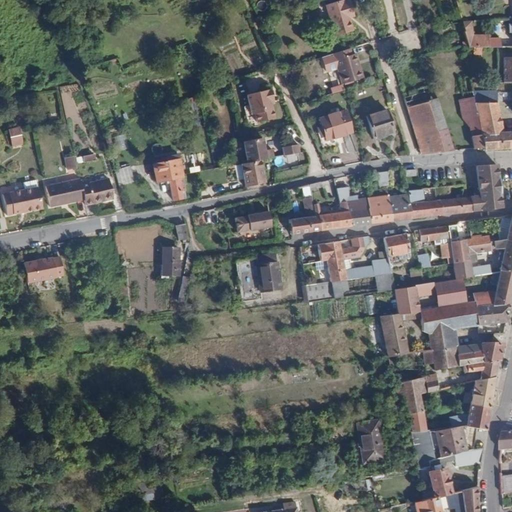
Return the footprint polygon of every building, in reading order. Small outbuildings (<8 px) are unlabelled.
[(347,15),(353,13),(348,0),(345,0),(343,1),(342,0),(338,0),(325,4),(334,35),(352,30),(348,18),(347,15)] [(471,20),(462,21),(465,30),(463,31),(466,42),(467,47),(470,47),(475,47),(480,47),(500,47),(500,37),(488,37),(488,34),(475,34),(471,20)] [(362,77),(355,53),(334,59),(342,83),(362,77)] [(502,82),(511,81),(511,56),(502,57),(502,82)] [(470,82),(468,74),(463,75),(466,91),(471,90),(470,82)] [(432,84),(402,94),(416,138),(427,135),(430,144),(438,141),(442,152),(452,151),(432,84)] [(267,98),(270,98),(267,88),(264,89),(264,88),(243,95),(249,114),(252,113),(255,122),(273,116),(269,103),(267,98)] [(488,91),(472,92),(473,97),(474,103),(489,102),(488,91)] [(477,119),(498,116),(497,109),(496,104),(496,91),(488,91),(489,102),(474,103),(477,119)] [(478,123),(477,119),(474,103),(473,97),(467,98),(458,99),(461,116),(468,125),(478,123)] [(393,132),(386,109),(365,115),(372,138),(393,132)] [(350,131),(343,110),(318,118),(325,139),(350,131)] [(480,134),(499,133),(501,133),(498,116),(477,119),(478,123),(480,133),(480,134)] [(480,133),(478,123),(468,125),(466,126),(468,136),(472,135),(480,133)] [(21,145),(17,129),(6,131),(10,148),(21,145)] [(511,147),(511,132),(501,133),(499,133),(499,149),(511,147)] [(482,147),(480,134),(480,133),(472,135),(470,138),(472,149),(482,147)] [(482,147),(483,150),(499,149),(499,133),(480,134),(482,147)] [(427,135),(416,138),(421,154),(442,152),(438,141),(430,144),(427,135)] [(246,161),(261,159),(271,157),(269,148),(264,150),(261,137),(242,141),(246,161)] [(283,155),(299,152),(297,143),(281,146),(283,155)] [(184,182),(183,173),(179,154),(166,157),(150,160),(155,183),(165,181),(169,181),(169,183),(173,200),(181,198),(179,183),(184,182)] [(66,170),(75,167),(72,155),(63,157),(66,170)] [(86,156),(80,157),(82,163),(94,160),(92,155),(86,156)] [(265,181),(261,159),(246,161),(234,164),(237,179),(243,177),(244,185),(265,181)] [(474,168),(477,194),(471,194),(472,198),(468,198),(469,213),(499,210),(494,166),(474,168)] [(129,167),(114,171),(114,172),(118,185),(133,182),(129,167)] [(384,187),(382,174),(375,175),(376,188),(384,187)] [(83,199),(79,182),(78,178),(44,187),(49,207),(83,199)] [(107,178),(87,183),(91,203),(112,197),(107,178)] [(87,183),(86,180),(79,182),(83,199),(85,204),(91,203),(87,183)] [(23,191),(37,188),(35,181),(28,183),(21,184),(23,191)] [(320,189),(319,183),(308,185),(309,191),(320,189)] [(41,208),(37,188),(23,191),(1,196),(7,216),(41,208)] [(367,210),(366,199),(350,201),(347,188),(335,190),(338,203),(345,202),(346,213),(349,228),(365,226),(363,211),(367,210)] [(420,191),(405,192),(405,195),(409,221),(422,219),(439,217),(437,201),(421,203),(420,191)] [(409,221),(405,195),(386,198),(390,223),(397,222),(409,221)] [(386,196),(366,199),(367,210),(363,211),(365,226),(375,225),(390,223),(386,198),(386,196)] [(469,213),(468,198),(468,197),(465,197),(437,201),(439,217),(448,216),(469,213)] [(305,234),(318,232),(316,217),(314,217),(312,212),(310,199),(303,200),(305,218),(287,221),(290,235),(305,234)] [(338,229),(349,228),(346,213),(345,202),(338,203),(339,214),(319,217),(317,205),(312,206),(312,212),(314,217),(316,217),(318,232),(338,229)] [(270,227),(267,212),(246,215),(246,216),(234,218),(236,232),(248,230),(249,231),(270,227)] [(468,262),(467,255),(466,255),(465,247),(488,244),(488,242),(487,238),(480,239),(479,236),(471,237),(469,221),(459,223),(456,226),(447,227),(448,238),(450,255),(451,265),(468,262)] [(174,225),(176,242),(186,241),(184,224),(174,225)] [(442,256),(450,255),(448,238),(445,238),(444,228),(428,230),(417,231),(417,234),(419,242),(432,241),(433,246),(440,246),(442,256)] [(386,258),(387,263),(408,260),(404,236),(382,239),(384,256),(385,258),(386,258)] [(368,246),(367,238),(350,240),(352,249),(353,260),(356,260),(366,246),(368,246)] [(498,271),(511,273),(511,242),(505,241),(505,240),(488,242),(488,244),(465,247),(466,255),(467,255),(489,252),(489,249),(493,249),(493,250),(503,250),(498,271)] [(316,264),(325,262),(341,260),(341,262),(353,260),(352,249),(345,250),(346,252),(340,253),(338,242),(313,246),(316,264)] [(161,268),(162,272),(175,271),(174,249),(158,251),(160,268),(161,268)] [(253,259),(234,262),(240,301),(260,298),(259,291),(279,289),(276,263),(274,263),(273,254),(253,257),(253,259)] [(420,269),(429,267),(427,254),(417,256),(419,269),(420,269)] [(329,283),(330,283),(345,281),(372,276),(389,273),(387,263),(386,258),(385,258),(384,256),(371,259),(371,263),(342,268),(341,262),(341,260),(325,262),(329,283)] [(52,258),(23,264),(26,283),(55,278),(62,276),(60,258),(52,259),(52,258)] [(460,280),(473,278),(473,273),(469,274),(468,262),(451,265),(453,280),(459,279),(460,280)] [(420,269),(419,269),(408,271),(410,279),(422,277),(420,269)] [(175,271),(162,272),(163,280),(167,280),(166,277),(176,276),(175,271)] [(485,306),(509,304),(511,289),(511,273),(498,271),(498,273),(494,295),(484,296),(485,306)] [(389,273),(372,276),(375,293),(375,294),(392,291),(389,275),(389,273)] [(189,280),(182,278),(177,303),(183,304),(189,280)] [(434,310),(463,304),(463,300),(460,280),(459,279),(453,280),(430,284),(431,295),(434,310)] [(347,297),(345,281),(330,283),(333,299),(347,297)] [(308,303),(333,299),(330,283),(329,283),(305,287),(308,303)] [(392,291),(395,316),(417,313),(415,297),(431,295),(430,284),(423,285),(421,285),(412,287),(412,288),(392,291)] [(473,308),(485,306),(484,296),(482,295),(472,297),(473,303),(473,308)] [(386,358),(409,355),(407,348),(404,348),(399,322),(419,318),(421,332),(427,335),(454,331),(476,327),(473,314),(474,314),(473,308),(473,303),(463,304),(434,310),(417,313),(395,316),(378,318),(386,358)] [(479,326),(504,324),(509,304),(485,306),(473,308),(474,314),(473,314),(476,327),(476,328),(479,328),(479,326)] [(430,351),(456,347),(454,331),(427,335),(430,351)] [(465,366),(496,361),(498,361),(501,345),(485,344),(480,345),(480,351),(456,355),(458,368),(465,367),(465,366)] [(480,351),(480,345),(456,347),(456,355),(480,351)] [(433,371),(458,368),(456,355),(456,347),(430,351),(421,353),(422,360),(431,359),(433,371)] [(479,381),(493,378),(496,361),(465,366),(465,367),(466,373),(480,371),(479,380),(479,381)] [(416,380),(418,395),(427,393),(425,381),(424,378),(416,380)] [(469,405),(488,408),(493,378),(479,381),(479,380),(473,381),(471,394),(469,405)] [(437,391),(437,390),(436,382),(435,382),(434,379),(425,381),(427,393),(437,391)] [(403,402),(406,415),(421,412),(424,412),(424,407),(421,407),(418,395),(416,380),(391,385),(392,388),(394,400),(402,399),(403,402)] [(462,405),(469,405),(471,394),(464,394),(462,405)] [(475,429),(484,431),(488,408),(469,405),(466,418),(465,426),(465,427),(475,429)] [(426,432),(421,412),(406,415),(410,434),(426,432)] [(465,426),(466,418),(463,417),(448,419),(450,429),(465,426)] [(378,419),(355,423),(357,438),(352,439),(353,446),(349,446),(352,465),(385,460),(378,419)] [(440,459),(452,455),(458,453),(461,453),(469,452),(465,427),(465,426),(450,429),(444,430),(431,432),(433,449),(438,448),(440,459)] [(469,452),(471,451),(475,429),(465,427),(469,452)] [(417,470),(429,468),(428,462),(440,459),(438,448),(433,449),(431,432),(426,432),(410,434),(417,469),(417,470)] [(511,432),(502,434),(500,451),(502,451),(511,450),(511,432)] [(458,468),(479,465),(482,450),(471,451),(469,452),(461,453),(458,453),(452,455),(453,461),(455,466),(458,468)] [(437,497),(438,497),(444,496),(450,494),(449,493),(443,471),(445,462),(453,461),(452,455),(440,459),(428,462),(429,468),(431,473),(428,474),(433,497),(434,498),(437,497)] [(294,462),(283,464),(285,476),(295,474),(294,462)] [(511,477),(501,480),(502,495),(511,492),(511,477)] [(463,511),(476,511),(476,487),(460,491),(463,511)] [(454,511),(463,511),(460,491),(449,493),(450,494),(444,496),(447,509),(454,508),(454,511)] [(420,501),(422,511),(440,511),(438,497),(437,497),(434,498),(433,497),(420,501)]
